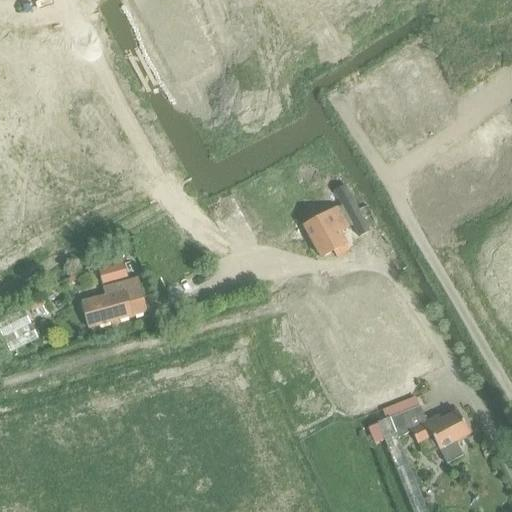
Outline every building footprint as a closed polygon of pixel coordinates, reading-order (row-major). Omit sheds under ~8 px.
[(415,398),(381,412),(385,421),(418,408),(415,398)] [(420,407),(389,420),(397,441),(411,433),(428,424),(420,407)] [(455,444),(469,436),(458,414),(442,422),(439,418),(428,424),(411,433),(417,445),(431,437),(447,465),(462,457),(455,444)] [(389,420),(377,424),(412,511),(426,511),(397,441),(389,420)] [(383,444),(376,426),(366,430),(373,448),(383,444)]
